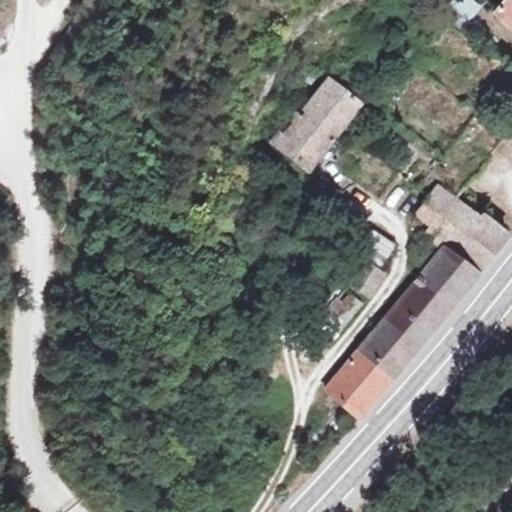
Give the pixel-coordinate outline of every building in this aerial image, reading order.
[(470,0),(459,0),(446,13),(460,27),(479,9),(470,0)] [(317,166),(391,73),(357,46),(343,64),(327,51),(307,76),(323,88),(293,126),(289,122),(278,135),(317,166)] [(357,420),(511,237),(511,232),(471,198),(477,191),(455,172),(419,215),(428,223),(416,237),(436,255),(321,390),(357,420)] [(356,253),(378,269),(394,248),(372,231),(356,253)] [(371,298),(381,278),(368,272),(359,292),(371,298)] [(321,351),(360,304),(339,287),(332,295),(320,285),(309,297),(303,292),(287,311),(295,317),(289,324),(321,351)]
